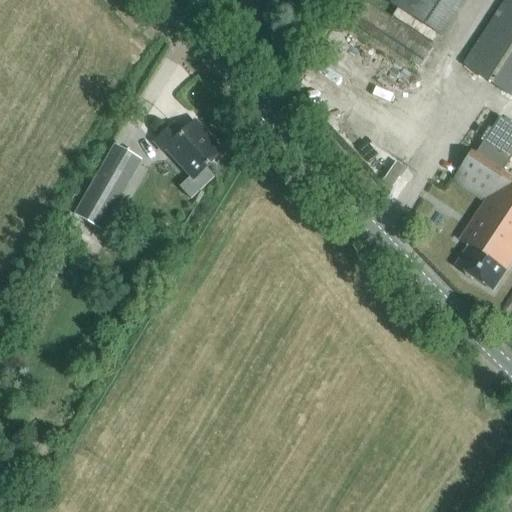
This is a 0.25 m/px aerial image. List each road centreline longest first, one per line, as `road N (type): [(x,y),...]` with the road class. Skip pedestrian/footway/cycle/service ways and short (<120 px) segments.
road 1 (unclassified): [(511,377),(152,0)]
road 2 (unknown): [(372,234),(444,113),(490,0)]
